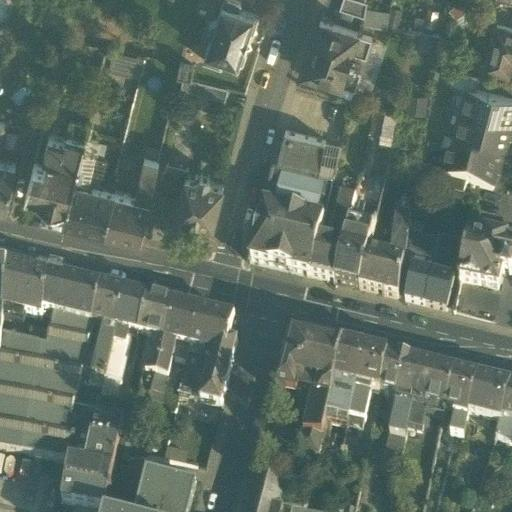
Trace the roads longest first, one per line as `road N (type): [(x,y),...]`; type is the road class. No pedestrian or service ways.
road 1 (residential): [(227,291),(300,0)]
road 2 (secondary): [(274,302),(511,362)]
road 3 (secondary): [(0,234),(227,291)]
road 4 (residential): [(274,302),(223,511)]
